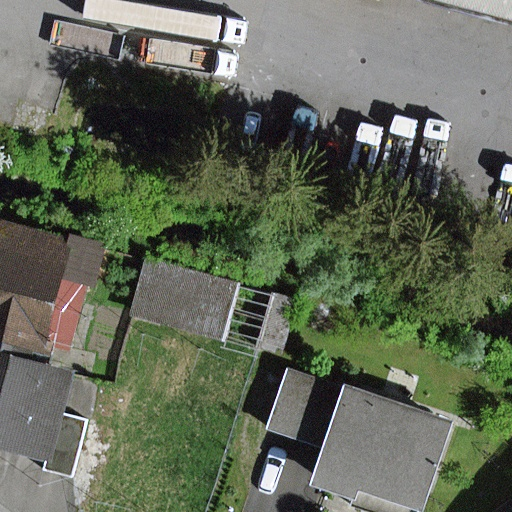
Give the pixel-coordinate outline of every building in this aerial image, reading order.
[(511,0),(418,0),(511,25),(511,0)] [(97,247),(0,221),(0,354),(37,364),(42,343),(71,351),(97,247)] [(290,302),(145,260),(129,317),(217,343),(214,353),(254,364),(259,347),(276,352),(290,302)] [(37,364),(0,354),(0,451),(45,463),(68,372),(37,364)] [(316,447),(337,386),(284,369),(264,430),(316,447)] [(414,511),(445,421),(337,386),(316,447),(304,486),(346,500),(349,491),(411,511),(414,511)] [(60,415),(46,473),(73,480),(88,422),(60,415)] [(511,511),(511,502),(497,511),(511,511)]
